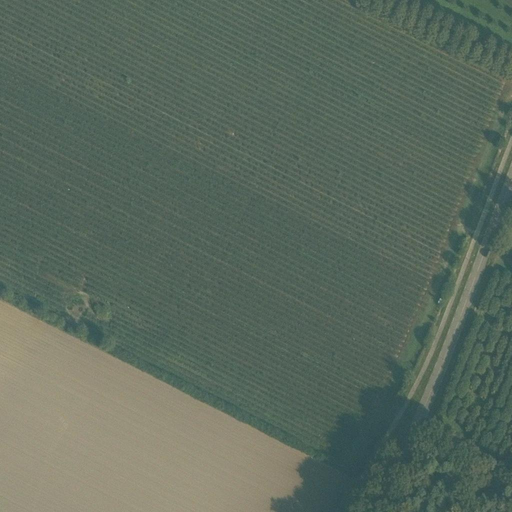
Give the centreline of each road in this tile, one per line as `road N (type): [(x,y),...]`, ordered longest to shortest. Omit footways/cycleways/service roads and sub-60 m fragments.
road 1 (tertiary): [(376,511),(511,208)]
road 2 (track): [(365,0),(511,71)]
road 3 (track): [(511,478),(470,456),(471,442),(459,431),(418,424)]
